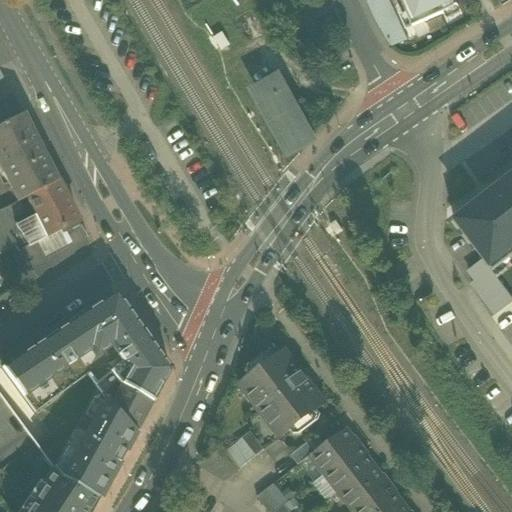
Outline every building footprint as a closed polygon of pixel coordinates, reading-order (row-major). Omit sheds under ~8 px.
[(372,0),(370,1),(391,48),(407,41),(388,0),(372,0)] [(400,0),(414,28),(459,7),(455,0),(400,0)] [(222,34),(214,39),(221,50),(229,45),(222,34)] [(310,141),(277,82),(257,93),(290,153),(310,141)] [(0,170),(16,203),(17,205),(26,200),(26,198),(57,182),(23,115),(0,126),(0,170)] [(511,179),(454,224),(489,268),(497,262),(501,268),(503,267),(511,259),(511,179)] [(46,239),(64,229),(77,222),(57,182),(26,198),(26,200),(36,219),(46,239)] [(0,211),(0,226),(1,227),(7,224),(14,220),(8,208),(0,211)] [(20,227),(30,247),(46,239),(36,219),(20,227)] [(79,226),(77,222),(64,229),(66,233),(79,226)] [(15,236),(7,224),(1,227),(9,240),(15,236)] [(0,256),(14,246),(9,240),(1,227),(0,226),(0,256)] [(511,298),(482,261),(466,273),(474,282),(470,286),(495,318),(511,303),(511,298)] [(489,268),(493,274),(501,268),(497,262),(489,268)] [(507,272),(503,267),(501,268),(493,274),(497,279),(507,272)] [(151,404),(169,370),(115,293),(1,369),(34,415),(87,376),(96,386),(111,374),(116,381),(120,386),(121,386),(151,404)] [(239,385),(281,439),(291,431),(294,435),(300,435),(318,420),(320,415),(317,411),(325,405),(309,383),(309,382),(302,372),(301,373),(284,351),(276,357),(273,353),(267,353),(248,368),(247,373),(250,377),(239,385)] [(87,376),(34,415),(1,369),(0,369),(0,394),(26,429),(54,468),(61,478),(99,499),(115,469),(136,431),(118,414),(110,405),(102,394),(96,386),(87,376)] [(96,386),(102,394),(103,394),(116,381),(111,374),(96,386)] [(121,386),(120,386),(110,405),(118,414),(136,431),(151,404),(121,386)] [(312,456),(326,474),(359,449),(345,430),(312,456)] [(251,433),(242,439),(256,458),(265,451),(251,433)] [(242,439),(234,446),(248,464),(256,458),(242,439)] [(291,457),(298,466),(300,464),(312,456),(316,452),(309,443),(291,457)] [(239,471),(248,464),(234,446),(225,452),(239,471)] [(326,475),(340,493),(374,467),(359,449),(326,474),(326,475)] [(300,464),(315,483),(326,475),(326,474),(312,456),(300,464)] [(340,493),(354,511),(388,486),(374,467),(340,493)] [(42,483),(26,511),(91,511),(99,499),(61,478),(54,468),(40,482),(42,483)] [(328,503),(340,493),(326,475),(315,483),(313,484),(328,503)] [(274,484),(265,491),(256,498),(267,511),(275,511),(279,509),(284,506),(288,503),(274,484)] [(355,511),(354,511),(392,511),(402,505),(388,486),(354,511),(355,511)]
